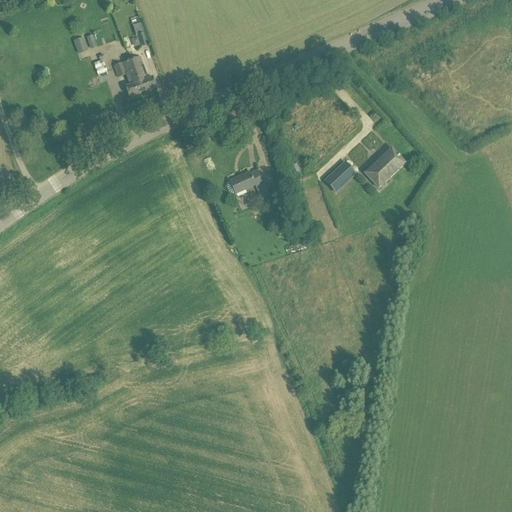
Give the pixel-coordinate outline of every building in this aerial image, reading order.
[(141,23),(132,26),(136,36),(144,33),(141,23)] [(144,33),(136,36),(140,48),(148,45),(144,33)] [(73,42),(77,55),(88,51),(83,38),(73,42)] [(130,61),(141,93),(155,88),(151,78),(147,80),(140,58),(130,61)] [(97,63),(100,74),(106,72),(103,61),(97,63)] [(141,93),(130,61),(114,67),(118,78),(126,75),(129,86),(125,87),(129,98),(141,93)] [(364,174),(378,189),(403,166),(388,151),(364,174)] [(292,166),(296,174),(303,171),(300,163),(292,166)] [(354,174),(345,164),(326,182),(336,192),(354,174)] [(226,185),(226,188),(228,192),(229,194),(232,195),(234,193),(235,195),(255,186),(255,188),(261,185),(262,185),(256,172),(250,175),(249,173),(229,182),(226,183),(226,185)] [(261,185),(257,187),(260,193),(265,191),(262,185),(261,185)]
